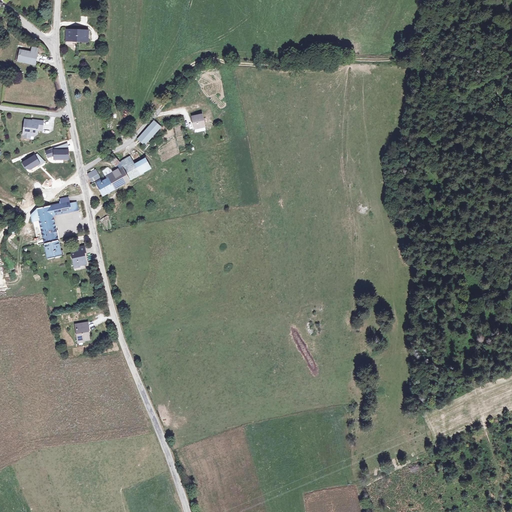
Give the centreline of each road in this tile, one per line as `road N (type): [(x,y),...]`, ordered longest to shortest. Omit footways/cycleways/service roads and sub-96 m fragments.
road 1 (track): [(156,115),(198,61),(282,67),(409,56),(456,6),(472,0)]
road 2 (unclassified): [(187,511),(119,333),(80,171)]
